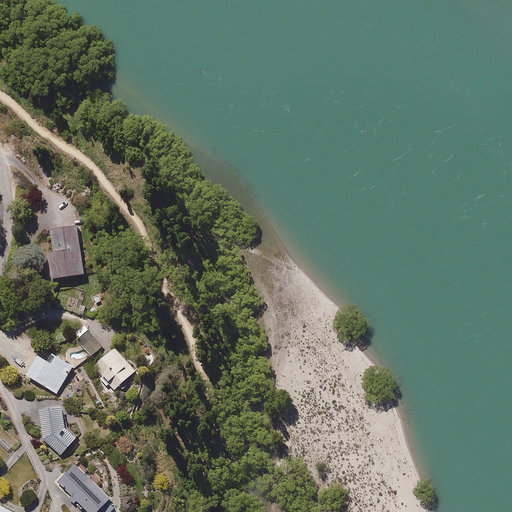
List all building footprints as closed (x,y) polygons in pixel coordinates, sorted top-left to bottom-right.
[(80,226),(48,231),(54,278),(86,274),(80,226)] [(88,329),(78,337),(92,355),(103,346),(88,329)] [(110,350),(93,364),(115,391),(137,373),(126,361),(122,364),(110,350)] [(74,366),(53,354),(48,362),(38,356),(26,376),(58,394),(74,366)] [(150,399),(140,396),(136,408),(147,411),(150,399)] [(63,406),(41,409),(44,440),(61,455),(76,437),(65,427),(63,406)] [(107,503),(111,499),(77,463),(58,481),(87,511),(112,511),(114,511),(107,503)]
